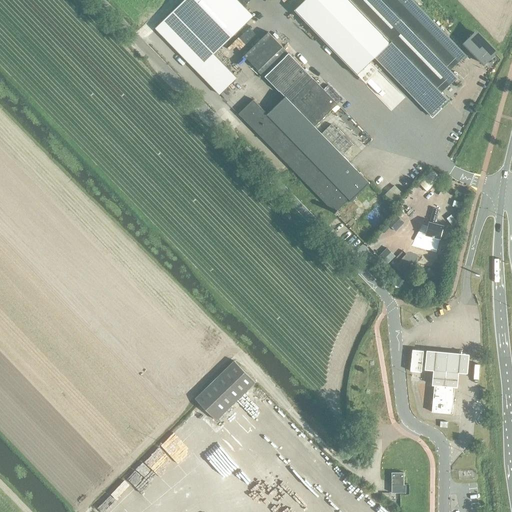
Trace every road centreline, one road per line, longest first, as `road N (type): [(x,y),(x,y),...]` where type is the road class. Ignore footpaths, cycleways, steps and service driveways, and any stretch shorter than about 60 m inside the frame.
road 1 (tertiary): [(443,511),(443,455),(403,411),(391,305),(96,0)]
road 2 (unknown): [(441,152),(382,131),(302,46),(274,29),(242,49),(247,90),(217,124)]
road 3 (primary): [(511,143),(498,279),(511,422)]
